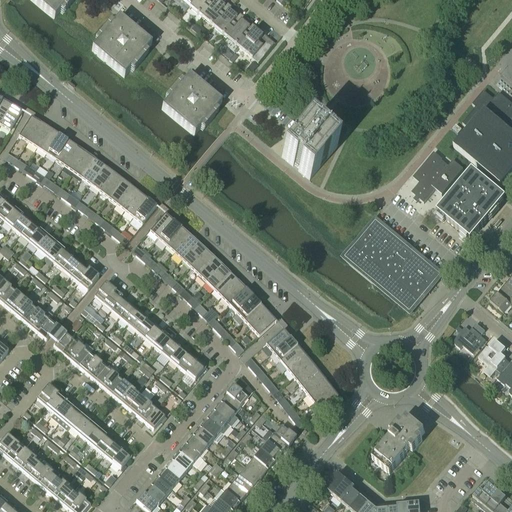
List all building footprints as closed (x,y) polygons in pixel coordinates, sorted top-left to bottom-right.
[(29,0),(54,20),(70,0),(29,0)] [(202,18),(216,0),(195,0),(189,8),(202,18)] [(214,29),(228,11),(234,5),(230,3),(223,0),(216,0),(202,18),(214,29)] [(226,39),(244,19),(238,14),(236,17),(228,11),(214,29),(226,39)] [(124,79),(151,46),(118,19),(91,51),(124,79)] [(239,50),(253,32),(256,29),(244,19),(226,39),(239,50)] [(257,65),(274,45),(263,36),(261,38),(253,32),(239,50),(257,65)] [(238,58),(234,55),(229,62),(232,65),(238,58)] [(245,71),(249,75),(253,70),(248,66),(245,71)] [(221,104),(204,90),(188,77),(161,110),(194,137),(221,104)] [(511,106),(498,95),(493,101),(483,93),(472,106),(475,109),(462,125),(468,130),(453,148),(500,188),(511,173),(511,106)] [(0,127),(12,108),(11,107),(11,108),(2,103),(3,102),(2,102),(0,105),(0,127)] [(0,128),(9,134),(21,114),(21,115),(22,114),(21,113),(20,114),(12,109),(12,108),(0,127),(0,128)] [(27,145),(40,125),(39,125),(31,120),(31,119),(30,119),(29,120),(30,120),(18,139),(27,145)] [(36,151),(49,131),(48,131),(40,126),(40,125),(27,145),(36,151)] [(309,181),(337,148),(325,138),(324,140),(319,136),(320,134),(309,125),(298,137),(301,139),(294,147),(291,145),(281,158),(292,167),(294,166),(299,170),(297,172),(309,181)] [(45,157),(58,137),(57,137),(49,132),(50,131),(49,131),(36,151),(45,157)] [(54,163),(68,143),(67,143),(58,138),(59,137),(58,137),(45,157),(54,163)] [(63,169),(77,149),(76,149),(76,150),(68,144),(68,143),(54,163),(63,169)] [(72,175),(86,156),(85,155),(85,156),(77,150),(77,149),(63,169),(72,175)] [(441,197),(463,171),(453,162),(448,168),(441,162),(442,161),(434,154),(412,179),(419,185),(411,194),(415,198),(414,200),(417,203),(419,201),(424,205),(435,191),(441,197)] [(81,181),(95,162),(94,162),(86,156),(72,175),(81,181)] [(7,164),(18,171),(22,165),(11,158),(7,164)] [(90,187),(104,168),(103,168),(103,169),(95,163),(95,162),(81,181),(90,187)] [(98,194),(113,175),(112,175),(104,169),(104,168),(90,187),(98,194)] [(25,176),(35,183),(40,176),(29,170),(25,176)] [(107,200),(121,182),(121,181),(120,182),(120,181),(112,176),(113,175),(98,194),(107,200)] [(472,175),(438,216),(471,243),(505,202),(472,175)] [(43,188),(47,181),(43,179),(39,185),(43,188)] [(43,188),(53,194),(57,188),(47,181),(43,188)] [(123,197),(130,188),(129,189),(121,183),(122,182),(121,182),(107,200),(116,207),(123,197)] [(57,197),(61,191),(57,188),(53,194),(57,197)] [(124,214),(139,195),(138,195),(130,189),(130,188),(123,197),(116,207),(124,214)] [(60,200),(65,193),(61,191),(57,197),(60,200)] [(60,200),(70,207),(74,201),(65,193),(60,200)] [(133,220),(147,202),(146,202),(139,196),(139,195),(124,214),(133,220)] [(74,209),(78,203),(74,201),(70,207),(74,209)] [(141,227),(155,210),(156,210),(156,209),(155,209),(147,203),(148,202),(147,202),(133,220),(141,227)] [(0,227),(0,228),(3,224),(15,210),(6,203),(0,210),(0,227)] [(77,212),(82,206),(78,203),(74,209),(77,212)] [(77,212),(87,219),(92,213),(82,206),(77,212)] [(12,231),(23,217),(15,210),(3,224),(12,231)] [(90,222),(95,216),(92,213),(87,219),(90,222)] [(94,225),(99,219),(95,216),(90,222),(94,225)] [(157,241),(173,223),(172,223),(172,224),(164,217),(165,216),(164,216),(163,217),(149,234),(157,241)] [(20,238),(31,224),(23,217),(12,231),(20,238)] [(94,225),(104,232),(108,226),(99,219),(94,225)] [(440,276),(375,222),(363,237),(366,239),(358,249),(355,247),(344,259),(409,313),(420,301),(417,298),(424,290),(428,291),(440,276)] [(166,248),(181,230),(180,231),(173,224),(173,223),(157,241),(166,248)] [(28,245),(39,231),(31,224),(20,238),(28,245)] [(107,235),(112,229),(108,226),(104,232),(107,235)] [(111,238),(115,232),(112,229),(107,235),(111,238)] [(174,255),(189,238),(189,237),(188,238),(181,231),(181,230),(166,248),(174,255)] [(36,251),(48,238),(39,231),(28,245),(36,251)] [(111,238),(120,246),(125,239),(115,232),(111,238)] [(45,258),(56,245),(48,238),(36,251),(45,258)] [(182,263),(198,245),(197,245),(189,239),(190,238),(189,238),(174,255),(182,263)] [(124,248),(128,242),(125,239),(120,246),(124,248)] [(53,265),(64,252),(56,245),(45,258),(53,265)] [(189,270),(206,253),(205,252),(205,253),(197,246),(198,246),(198,245),(182,263),(189,270)] [(135,258),(140,252),(136,249),(131,255),(135,258)] [(61,272),(73,259),(64,252),(53,265),(61,272)] [(135,258),(144,266),(149,260),(140,252),(135,258)] [(197,277),(214,260),(213,260),(205,254),(206,253),(189,270),(197,277)] [(70,279),(81,266),(73,259),(61,272),(70,279)] [(148,269),(153,263),(149,260),(144,266),(148,269)] [(221,268),(214,261),(214,260),(197,277),(198,278),(194,281),(197,284),(197,285),(201,289),(205,285),(222,268),(221,268)] [(151,272),(156,266),(153,263),(148,269),(151,272)] [(78,286),(89,273),(81,266),(70,279),(78,286)] [(151,272),(160,280),(165,274),(156,266),(151,272)] [(213,292),(230,276),(229,275),(229,276),(221,269),(222,268),(205,285),(213,292)] [(84,297),(98,280),(89,273),(78,286),(76,290),(84,297)] [(163,283),(168,277),(165,274),(160,280),(163,283)] [(221,300),(237,283),(236,284),(229,277),(230,276),(213,292),(221,300)] [(166,286),(172,280),(168,277),(163,283),(166,286)] [(511,279),(503,287),(511,294),(511,279)] [(166,286),(175,294),(181,288),(172,280),(166,286)] [(228,307),(245,291),(244,291),(237,284),(238,284),(237,283),(221,300),(228,307)] [(102,306),(114,293),(105,286),(94,299),(102,306)] [(0,304),(3,308),(15,294),(7,287),(0,295),(0,304)] [(511,294),(503,287),(496,296),(510,307),(511,308),(511,294)] [(179,297),(184,292),(181,288),(175,294),(179,297)] [(236,316),(253,299),(252,299),(245,292),(245,291),(228,307),(236,316)] [(182,300),(187,295),(184,292),(179,297),(182,300)] [(110,313),(122,300),(114,293),(102,306),(110,313)] [(12,315),(23,301),(15,294),(3,308),(12,315)] [(182,300),(191,308),(196,303),(187,295),(182,300)] [(510,307),(496,296),(489,304),(503,315),(510,307)] [(243,324),(260,307),(259,307),(252,300),(253,300),(253,299),(236,316),(243,324)] [(119,320),(130,307),(122,300),(110,313),(119,320)] [(20,322),(31,308),(23,301),(12,315),(20,322)] [(194,312),(199,306),(196,303),(191,308),(194,312)] [(197,315),(202,309),(199,306),(194,312),(197,315)] [(127,327),(138,314),(130,307),(119,320),(127,327)] [(250,331),(268,315),(267,315),(260,308),(261,308),(260,307),(243,324),(250,331)] [(28,328),(40,315),(31,308),(20,322),(28,328)] [(197,315),(206,323),(211,318),(202,309),(197,315)] [(136,334),(147,321),(138,314),(127,327),(136,334)] [(37,336),(48,322),(40,315),(28,328),(37,336)] [(258,340),(275,324),(275,325),(276,324),(275,323),(274,324),(268,316),(268,315),(250,331),(258,340)] [(209,327),(214,321),(211,318),(206,323),(209,327)] [(144,341),(155,328),(147,321),(136,334),(144,341)] [(212,330),(217,325),(214,321),(209,327),(212,330)] [(52,342),(60,332),(48,322),(37,336),(46,343),(48,340),(52,342)] [(212,330),(220,339),(226,333),(217,325),(212,330)] [(473,357),(485,342),(480,338),(485,333),(476,326),(470,333),(465,329),(455,340),(455,341),(454,343),(454,344),(454,346),(455,347),(456,348),(460,351),(462,348),(473,357)] [(152,348),(163,335),(155,328),(144,341),(152,348)] [(160,355),(172,341),(176,337),(167,330),(164,335),(163,335),(152,348),(160,355)] [(272,355),(290,340),(289,340),(282,333),(283,332),(282,331),(281,332),(282,332),(265,347),(272,355)] [(52,349),(61,356),(72,342),(60,332),(52,342),(55,345),(52,349)] [(223,342),(229,337),(226,333),(220,339),(223,342)] [(226,345),(232,340),(229,337),(223,342),(226,345)] [(226,345),(235,354),(240,349),(232,340),(226,345)] [(279,364),(297,348),(296,349),(289,341),(290,340),(272,355),(279,364)] [(169,362),(180,348),(172,341),(160,355),(169,362)] [(69,363),(81,349),(72,342),(61,356),(69,363)] [(505,361),(501,357),(505,351),(495,342),(488,350),(487,349),(478,359),(488,368),(483,373),(490,379),(496,372),(505,361)] [(177,369),(188,355),(180,348),(169,362),(177,369)] [(286,372),(304,357),(304,356),(303,357),(297,349),(297,348),(279,364),(286,372)] [(78,370),(89,356),(81,349),(69,363),(78,370)] [(238,358),(243,353),(240,349),(235,354),(238,358)] [(185,376),(197,362),(188,355),(177,369),(185,376)] [(86,377),(97,363),(89,356),(78,370),(86,377)] [(293,380),(311,365),(310,365),(304,358),(304,357),(286,372),(293,380)] [(247,368),(253,363),(250,360),(244,365),(247,368)] [(194,383),(205,369),(197,362),(185,376),(194,383)] [(86,377),(94,384),(106,370),(97,363),(86,377)] [(247,368),(255,378),(261,373),(253,363),(247,368)] [(300,389),(318,374),(317,374),(311,366),(311,365),(293,380),(300,389)] [(511,365),(498,382),(504,387),(505,386),(511,390),(509,392),(509,393),(509,394),(509,395),(510,397),(511,397),(511,365)] [(103,391),(114,377),(116,374),(108,367),(106,370),(94,384),(103,391)] [(258,381),(264,376),(261,373),(255,378),(258,381)] [(306,397),(325,383),(324,382),(324,383),(318,375),(318,374),(300,389),(306,397)] [(261,385),(267,380),(264,376),(258,381),(261,385)] [(122,384),(114,377),(103,391),(111,398),(122,384)] [(240,409),(240,408),(252,394),(240,379),(225,397),(226,398),(226,397),(240,409)] [(111,398),(119,404),(133,388),(134,387),(125,380),(122,384),(111,398)] [(261,385),(269,394),(275,389),(267,380),(261,385)] [(128,411),(141,395),(149,386),(144,381),(136,390),(133,388),(119,404),(128,411)] [(313,406),(332,391),(331,391),(324,384),(325,383),(306,397),(313,406)] [(45,409),(56,395),(47,388),(36,402),(45,409)] [(272,397),(278,393),(275,389),(269,394),(272,397)] [(320,415),(338,401),(339,401),(338,400),(337,400),(331,392),(332,392),(332,391),(313,406),(320,415)] [(275,401),(280,396),(278,393),(272,397),(275,401)] [(53,416),(64,402),(56,395),(45,409),(53,416)] [(136,418),(147,405),(150,402),(141,395),(128,411),(136,418)] [(275,401),(282,410),(288,406),(280,396),(275,401)] [(226,397),(226,398),(219,405),(233,417),(241,409),(240,408),(240,409),(226,397)] [(58,427),(73,409),(64,402),(53,416),(50,420),(58,427)] [(144,425),(155,412),(147,405),(136,418),(144,425)] [(237,421),(233,417),(219,405),(212,414),(230,428),(230,429),(237,421)] [(285,414),(291,409),(288,406),(282,410),(285,414)] [(70,430),(81,416),(73,409),(58,427),(66,434),(70,430)] [(288,417),(294,413),(291,409),(285,414),(288,417)] [(153,432),(164,419),(155,412),(144,425),(153,432)] [(288,417),(295,427),(301,423),(294,413),(288,417)] [(230,428),(212,414),(205,422),(223,437),(230,428)] [(78,437),(89,423),(81,416),(70,430),(78,437)] [(376,456),(372,462),(389,476),(406,456),(409,452),(412,454),(422,442),(420,440),(424,434),(424,435),(425,434),(424,433),(424,434),(416,427),(416,426),(415,427),(407,420),(408,420),(407,419),(406,420),(407,420),(402,425),(399,423),(389,435),(392,437),(390,440),(376,456)] [(223,437),(205,422),(198,430),(213,442),(216,445),(223,437)] [(86,444),(98,430),(89,423),(78,437),(86,444)] [(298,431),(304,426),(301,423),(295,427),(298,431)] [(281,428),(274,436),(273,437),(287,448),(287,449),(295,440),(281,428)] [(95,451),(106,437),(98,430),(86,444),(95,451)] [(213,442),(198,430),(191,438),(206,451),(213,442)] [(287,448),(273,437),(274,436),(273,436),(266,445),(261,441),(279,456),(282,453),(283,453),(287,449),(287,448)] [(0,455),(3,458),(15,445),(6,437),(0,444),(0,455)] [(103,458),(114,444),(106,437),(95,451),(103,458)] [(206,451),(191,438),(184,447),(199,459),(206,451)] [(279,456),(261,441),(254,449),(259,453),(273,465),(280,457),(278,456),(279,456)] [(112,466),(124,452),(114,444),(103,458),(112,466)] [(12,465),(23,451),(15,445),(3,458),(12,465)] [(203,462),(199,459),(184,447),(177,455),(196,470),(203,462)] [(20,472),(32,459),(31,458),(34,455),(26,448),(23,451),(12,465),(20,472)] [(120,472),(131,458),(124,452),(112,466),(120,472)] [(273,465),(259,453),(252,461),(266,473),(273,465)] [(196,470),(177,455),(171,463),(185,476),(192,467),(196,471),(196,470)] [(40,466),(40,465),(32,459),(20,472),(29,479),(40,466)] [(266,473),(252,461),(245,469),(260,481),(266,473)] [(37,486),(51,469),(43,462),(40,465),(40,466),(29,479),(37,486)] [(185,476),(171,463),(164,472),(178,484),(185,476)] [(45,493),(57,479),(59,476),(51,469),(37,486),(45,493)] [(260,481),(245,469),(238,478),(253,490),(260,481)] [(178,484),(164,472),(157,480),(171,492),(178,484)] [(333,498),(346,483),(337,476),(324,491),(333,498)] [(253,490),(238,478),(231,486),(246,498),(253,490)] [(53,500),(65,486),(57,479),(45,493),(53,500)] [(171,492),(157,480),(150,488),(164,500),(171,492)] [(341,505),(354,490),(346,483),(333,498),(341,505)] [(62,507),(73,493),(65,486),(53,500),(62,507)] [(246,498),(231,486),(224,494),(239,506),(246,498)] [(483,511),(498,494),(489,487),(484,494),(479,490),(472,499),(477,502),(475,505),(483,511)] [(150,488),(143,496),(143,497),(157,508),(156,509),(157,509),(164,500),(150,488)] [(349,511),(362,497),(354,490),(341,505),(349,511)] [(67,511),(71,511),(81,500),(73,493),(62,507),(67,511)] [(233,511),(239,506),(224,494),(223,496),(220,493),(214,500),(228,511),(233,511)] [(500,508),(502,506),(506,501),(498,494),(483,511),(482,511),(503,511),(505,511),(500,508)] [(157,508),(143,497),(143,496),(135,505),(143,511),(158,511),(159,511),(156,510),(157,509),(156,509),(157,508)] [(349,511),(363,511),(371,504),(362,497),(349,511)] [(86,511),(90,507),(81,500),(71,511),(86,511)] [(228,511),(214,500),(207,508),(211,511),(228,511)]
